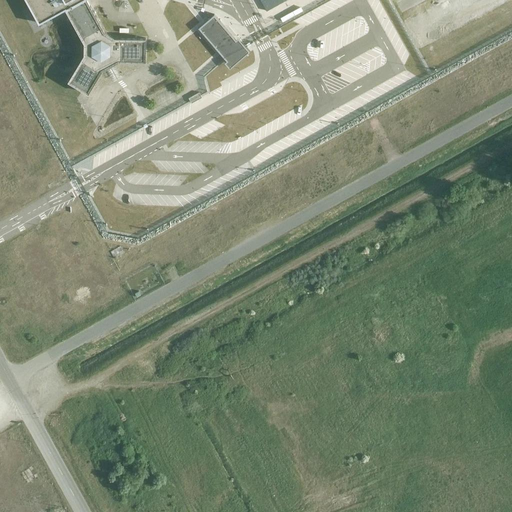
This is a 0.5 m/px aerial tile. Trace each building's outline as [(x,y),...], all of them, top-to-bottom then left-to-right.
[(25,0),(38,21),(66,6),(77,0),(25,0)] [(105,32),(86,0),(77,0),(66,6),(86,43),(86,56),(70,81),(90,93),(104,70),(118,60),(147,61),(148,40),(115,39),(105,32)] [(445,0),(426,11),(440,37),(508,0),(445,0)] [(236,42),(215,18),(201,30),(228,62),(226,65),(230,70),(250,54),(238,40),(236,42)] [(450,64),(432,74),(436,82),(452,74),(451,71),(453,70),(450,64)]
